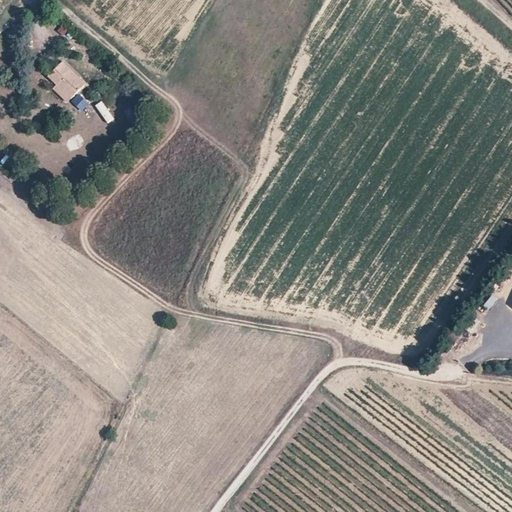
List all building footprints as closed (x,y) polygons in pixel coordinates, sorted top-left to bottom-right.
[(14,40),(22,30),(17,26),(9,35),(14,40)] [(67,102),(85,82),(63,61),(55,69),(48,76),(56,84),(53,88),(67,102)] [(79,93),(71,100),(80,112),(89,105),(79,93)] [(103,101),(96,105),(107,124),(114,120),(103,101)] [(488,311),(498,300),(492,295),(483,306),(488,311)]
